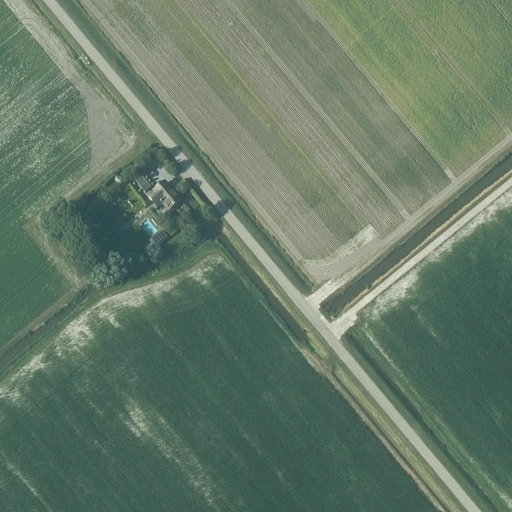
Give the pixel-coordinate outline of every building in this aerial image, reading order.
[(131,166),(124,171),(127,175),(134,170),(131,166)] [(136,182),(145,193),(151,188),(142,177),(136,182)] [(182,203),(174,192),(166,184),(149,198),(159,209),(164,205),(170,212),(182,203)] [(161,231),(157,235),(164,243),(168,239),(161,231)] [(290,328),(289,336),(299,336),(300,329),(290,328)]
